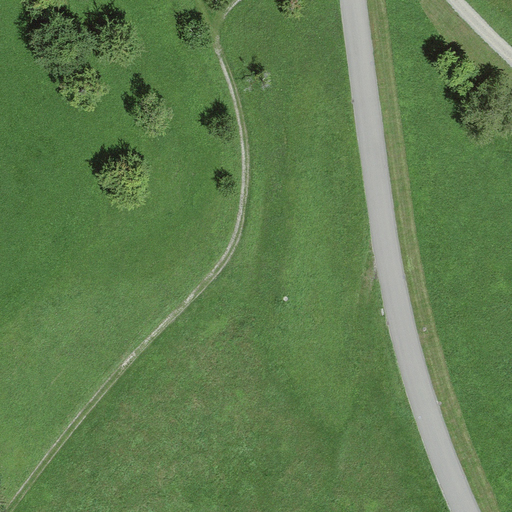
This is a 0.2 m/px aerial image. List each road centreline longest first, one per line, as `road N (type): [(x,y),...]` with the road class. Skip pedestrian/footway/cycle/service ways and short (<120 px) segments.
road 1 (track): [(6,511),(236,239),(244,137),(216,35),(236,0)]
road 2 (unclassified): [(467,511),(429,422),(396,303),(353,0)]
